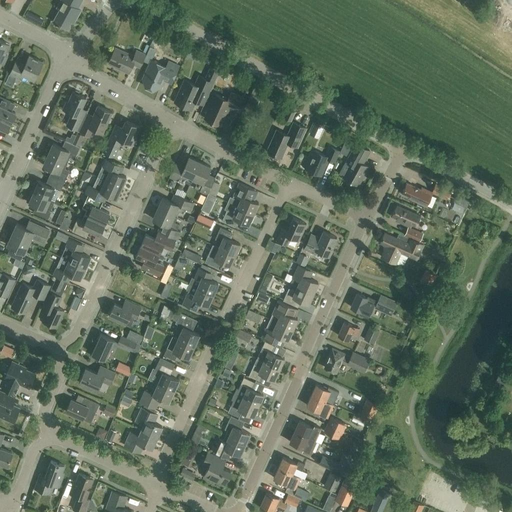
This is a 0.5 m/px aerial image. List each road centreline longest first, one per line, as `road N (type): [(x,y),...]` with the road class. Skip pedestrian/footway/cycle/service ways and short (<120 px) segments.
road 1 (residential): [(238,511),(367,216)]
road 2 (unclassified): [(403,147),(138,0)]
road 3 (residential): [(56,348),(76,330),(172,120)]
road 4 (residential): [(154,482),(222,334)]
road 5 (residential): [(1,201),(68,62)]
road 6 (unclassified): [(233,312),(288,181)]
road 7 (residential): [(288,181),(172,120)]
road 8 (unclassified): [(511,204),(403,147)]
